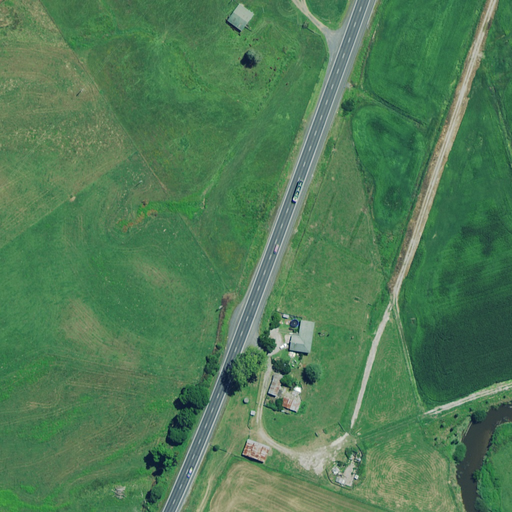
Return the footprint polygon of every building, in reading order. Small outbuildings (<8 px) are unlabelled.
[(245,4),(242,2),(228,21),(241,31),(254,14),(243,7),(245,4)] [(314,323),(301,321),(299,333),(293,332),(290,350),(309,353),(314,323)] [(283,375),(275,373),(268,393),(275,396),(283,375)] [(301,403),(284,397),(280,406),(289,409),(288,413),(296,416),(301,403)] [(269,448),(248,440),(242,455),(264,463),(269,448)] [(340,470),(336,466),(331,470),(334,475),(340,470)] [(355,478),(338,472),(335,482),(352,487),(355,478)]
